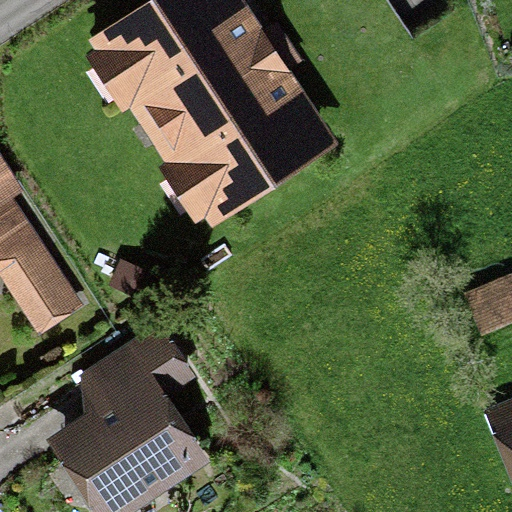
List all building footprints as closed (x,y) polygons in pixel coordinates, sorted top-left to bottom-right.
[(284,162),(322,136),(263,46),(232,0),(184,0),(111,49),(116,56),(108,61),(141,110),(146,106),(157,123),(152,126),(163,143),(166,140),(175,154),(170,157),(202,204),(210,199),(215,207),(249,184),(252,189),(287,166),(284,162)] [(75,308),(4,199),(25,185),(0,146),(0,270),(40,331),(75,308)] [(481,330),(511,317),(511,269),(464,289),(481,330)] [(80,367),(86,406),(48,430),(101,511),(126,511),(211,454),(171,385),(196,371),(161,319),(80,367)] [(511,393),(483,406),(511,476),(511,393)]
